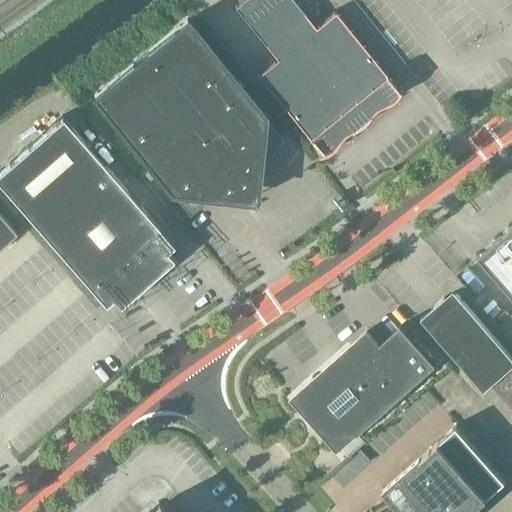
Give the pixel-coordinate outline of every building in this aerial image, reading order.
[(335,11),(316,27),(304,12),(294,0),(242,0),(235,6),(265,43),(277,58),(258,74),(319,149),(321,152),(317,153),(318,154),(322,154),(325,153),(328,151),(331,149),(334,146),(336,143),(338,141),(339,138),(341,135),(344,139),(350,134),(347,131),(351,129),(354,128),(356,127),(359,126),(362,123),(365,120),(368,118),(369,116),(372,110),(375,108),(378,106),(382,104),(384,103),(387,102),(390,100),(393,98),(396,96),(399,93),(400,90),(402,86),(400,86),(399,89),(335,11)] [(94,95),(190,213),(283,138),(187,20),(94,95)] [(113,297),(119,305),(173,258),(166,250),(174,243),(62,116),(0,169),(0,183),(105,303),(113,297)] [(0,246),(16,232),(0,213),(0,246)] [(511,226),(478,256),(511,293),(511,226)] [(445,297),(432,308),(433,310),(423,316),(422,315),(421,316),(485,388),(491,383),(511,406),(511,355),(459,295),(458,295),(457,295),(456,295),(455,295),(448,300),(445,297)] [(511,314),(499,326),(511,340),(511,314)] [(403,329),(382,348),(366,331),(304,386),(309,391),(297,402),(304,410),(305,409),(333,440),(331,441),(337,447),(356,431),(358,433),(436,364),(400,324),(399,325),(403,329)] [(403,507),(403,511),(469,511),(506,480),(457,425),(412,465),(413,467),(387,489),(403,507)]
